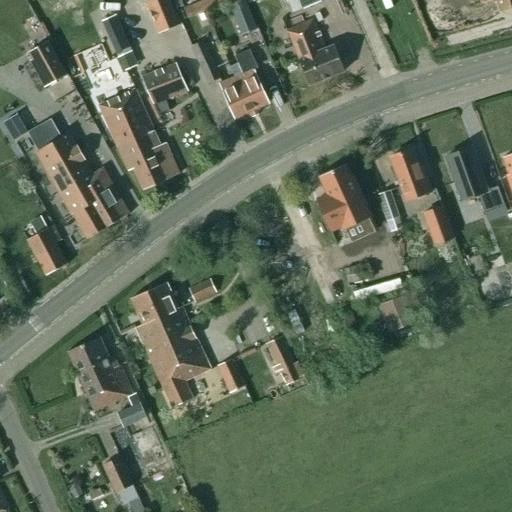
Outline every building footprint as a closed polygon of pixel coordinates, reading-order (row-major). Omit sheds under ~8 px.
[(180,25),(169,0),(146,0),(145,1),(159,34),(180,25)] [(248,33),(256,30),(244,0),(229,6),(241,36),(248,33)] [(299,0),(304,10),(326,0),(299,0)] [(511,0),(480,0),(482,3),(489,0),(496,0),(501,13),(511,9),(511,0)] [(132,52),(115,15),(101,21),(117,58),(132,52)] [(314,20),(287,30),(300,60),(299,60),(309,86),(344,71),(334,46),(326,49),(314,20)] [(67,75),(48,41),(28,52),(32,60),(30,62),(44,88),(67,75)] [(208,84),(220,79),(203,41),(191,47),(208,84)] [(219,84),(235,119),(269,104),(253,69),(258,67),(250,49),(235,56),(243,73),(219,84)] [(188,92),(175,65),(142,80),(154,107),(156,106),(165,102),(188,92)] [(165,144),(162,146),(160,146),(134,89),(98,106),(128,171),(134,168),(144,191),(179,175),(165,144)] [(165,102),(156,106),(159,115),(169,112),(165,102)] [(51,121),(29,134),(39,152),(35,155),(72,216),(73,216),(88,240),(130,215),(103,169),(92,175),(69,135),(61,139),(51,121)] [(472,148),(445,158),(461,201),(478,195),(484,213),(504,206),(497,187),(487,190),(472,148)] [(413,150),(390,158),(406,201),(431,193),(422,168),(420,169),(413,150)] [(317,199),(331,230),(342,224),(343,228),(371,215),(352,175),(350,176),(345,165),(346,164),(345,163),(318,176),(319,177),(319,176),(328,194),(317,199)] [(399,218),(390,191),(377,195),(386,222),(399,218)] [(455,238),(442,205),(422,213),(434,246),(455,238)] [(46,276),(68,265),(56,243),(61,240),(53,225),(47,229),(40,217),(30,222),(36,235),(26,240),(46,276)] [(371,279),(368,264),(349,268),(352,283),(371,279)] [(216,293),(210,279),(188,289),(195,303),(216,293)] [(166,283),(131,299),(143,325),(135,328),(144,348),(163,390),(171,408),(193,398),(185,380),(209,369),(190,327),(181,307),(177,308),(166,283)] [(356,304),(404,294),(401,283),(354,293),(356,304)] [(417,321),(406,295),(378,306),(389,333),(417,321)] [(345,318),(348,326),(355,324),(352,315),(345,318)] [(281,337),(266,344),(280,371),(286,386),(300,379),(300,378),(303,376),(297,363),(294,364),(281,337)] [(99,374),(117,366),(113,356),(109,358),(100,338),(68,352),(72,363),(75,369),(77,372),(95,364),(99,374)] [(245,386),(232,359),(217,366),(230,393),(245,386)] [(118,367),(117,366),(99,374),(95,364),(77,372),(94,411),(136,393),(133,387),(130,389),(120,366),(118,367)] [(127,398),(131,407),(117,413),(123,427),(146,416),(135,394),(127,398)] [(103,466),(115,493),(132,485),(119,458),(103,466)] [(75,497),(82,494),(78,486),(71,489),(75,497)] [(100,488),(88,494),(92,501),(103,496),(100,488)] [(0,511),(2,511),(9,509),(0,490),(0,511)] [(144,511),(138,498),(128,503),(132,511),(144,511)]
